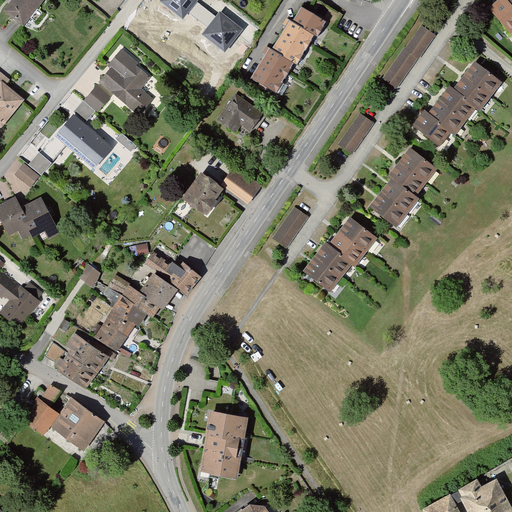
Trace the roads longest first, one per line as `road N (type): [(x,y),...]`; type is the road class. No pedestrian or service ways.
road 1 (tertiary): [(290,168),(180,340),(165,386),(161,452)]
road 2 (residential): [(0,168),(136,0)]
road 3 (residential): [(451,23),(330,196)]
road 4 (tertiary): [(404,0),(290,168)]
road 5 (unclassified): [(0,350),(66,383),(161,452)]
